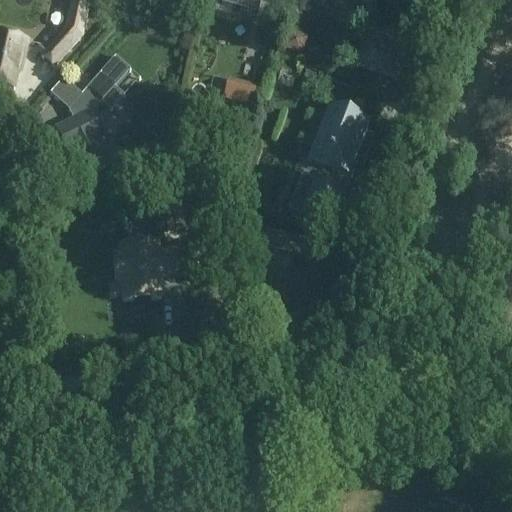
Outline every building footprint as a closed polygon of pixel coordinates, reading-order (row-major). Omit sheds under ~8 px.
[(39,58),(54,70),(82,39),(90,3),(70,0),(63,30),(39,58)] [(219,0),(219,4),(237,9),(239,0),(261,0),(262,0),(219,0)] [(511,15),(511,0),(507,0),(503,12),(511,15)] [(281,49),(298,55),(303,43),(300,38),(292,34),(283,37),(281,49)] [(0,87),(14,91),(21,57),(24,58),(27,41),(0,35),(0,87)] [(365,45),(357,68),(394,81),(395,80),(406,84),(414,61),(402,58),(365,45)] [(105,139),(92,114),(129,72),(115,59),(81,97),(63,81),(50,96),(67,112),(72,122),(56,131),(69,157),(73,155),(85,179),(111,166),(99,142),(105,139)] [(223,99),(251,106),(255,88),(227,82),(223,99)] [(329,188),(301,177),(288,211),(332,228),(345,195),(343,195),(343,194),(338,191),(343,178),(351,181),(352,179),(348,177),(352,165),(353,165),(369,125),(328,108),(327,110),(334,113),(315,163),(335,171),(333,175),(334,175),(329,188)] [(174,126),(187,131),(191,118),(178,113),(174,126)] [(176,232),(223,226),(220,206),(174,212),(176,232)] [(235,287),(251,228),(228,222),(211,282),(235,287)] [(150,301),(160,300),(159,280),(197,278),(196,248),(156,251),(155,247),(119,249),(120,256),(116,257),(117,285),(122,285),(123,302),(132,302),(135,307),(148,306),(150,301)] [(300,308),(300,304),(318,303),(318,291),(334,290),(333,272),(269,274),(270,305),(287,304),(287,308),(290,311),(297,311),(300,308)]
